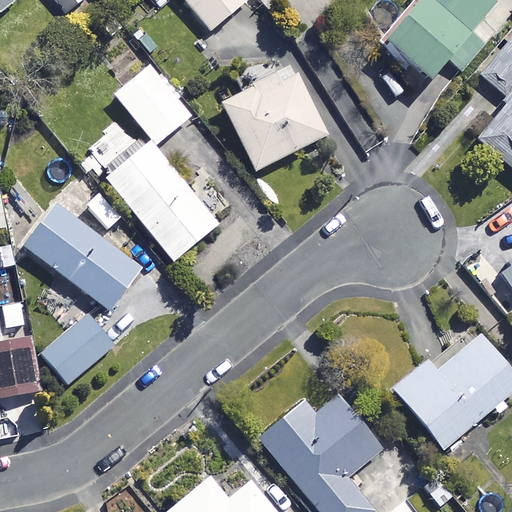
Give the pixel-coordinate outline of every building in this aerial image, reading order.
[(244,3),(241,0),(175,0),(205,35),(244,3)] [(486,10),(474,0),(410,0),(370,46),(415,85),(438,59),(455,74),(477,48),(463,35),(486,10)] [(511,31),(511,30),(474,76),(504,100),(470,141),(511,175),(511,31)] [(187,119),(146,68),(109,99),(150,149),(187,119)] [(291,73),(216,107),(246,173),(321,139),(291,73)] [(212,228),(143,146),(99,183),(168,265),(212,228)] [(135,270),(48,207),(18,248),(105,311),(135,270)] [(511,263),(496,275),(511,296),(511,263)] [(108,348),(83,319),(25,349),(34,389),(45,402),(108,348)] [(511,389),(511,387),(471,339),(429,373),(421,362),(384,393),(434,453),(511,389)] [(0,397),(34,389),(25,349),(23,340),(0,344),(0,397)] [(381,448),(336,394),(310,416),(297,401),(251,439),(312,511),(366,511),(341,481),(381,448)] [(224,503),(204,479),(163,511),(272,511),(249,483),(224,503)]
